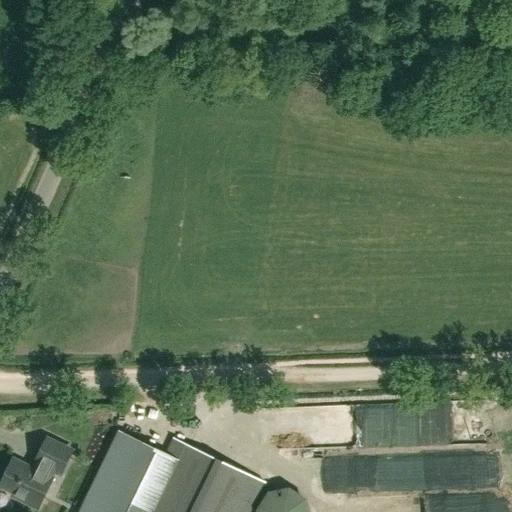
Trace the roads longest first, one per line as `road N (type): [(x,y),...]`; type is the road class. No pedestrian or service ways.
road 1 (track): [(511,367),(0,387)]
road 2 (unclassified): [(0,292),(129,0)]
